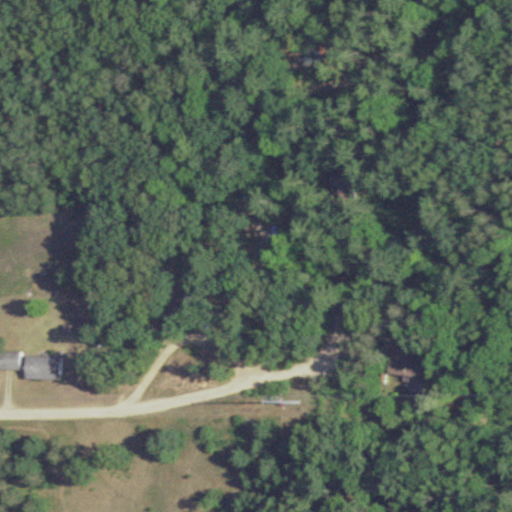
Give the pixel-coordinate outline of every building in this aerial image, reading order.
[(334,60),(326,45),(304,58),(312,72),(334,60)] [(267,191),(249,195),(253,215),(270,212),(267,191)] [(0,370),(21,370),(21,352),(0,352),(0,370)] [(61,380),(61,358),(25,358),(25,380),(61,380)] [(388,362),(389,383),(419,382),(418,361),(388,362)]
